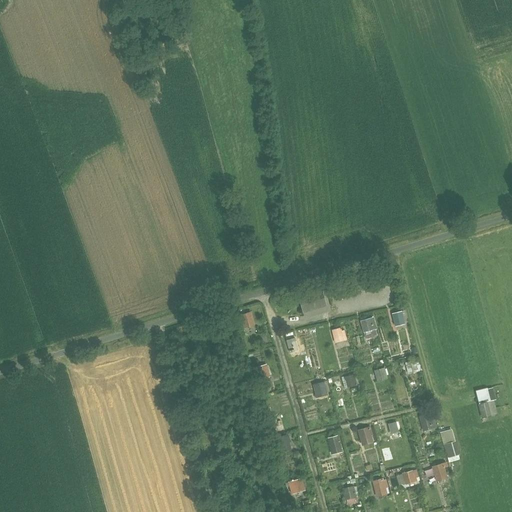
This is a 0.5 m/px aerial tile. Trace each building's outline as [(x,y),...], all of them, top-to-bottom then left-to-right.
[(317,299),(324,297),(322,291),(315,293),(317,299)] [(324,299),(301,305),(303,312),(326,306),(324,299)] [(404,322),(402,314),(405,313),(404,311),(393,314),(396,324),(404,322)] [(251,314),(242,316),(245,327),(254,324),(251,314)] [(374,329),(371,319),(362,321),(365,332),(374,329)] [(341,328),(333,330),(335,339),(343,337),(342,331),(341,328)] [(365,339),(381,335),(379,329),(364,333),(365,339)] [(308,337),(308,336),(300,338),(303,347),(310,345),(309,340),(308,337)] [(415,361),(407,363),(407,366),(410,365),(412,373),(417,372),(418,372),(418,371),(415,361)] [(260,362),(251,364),(254,375),(263,373),(260,362)] [(384,368),(376,371),(379,381),(387,379),(384,368)] [(354,375),(345,377),(346,380),(348,379),(350,387),(357,385),(357,384),(356,384),(355,378),(354,375)] [(324,382),(315,385),(318,394),(326,392),(324,382)] [(488,390),(487,388),(476,391),(479,405),(488,403),(490,402),(488,390)] [(496,401),(493,388),(488,390),(490,402),(496,401)] [(488,403),(479,405),(482,417),(491,415),(488,403)] [(363,404),(346,407),(348,419),(365,417),(363,404)] [(429,414),(421,417),(424,427),(431,425),(431,426),(432,425),(433,429),(437,427),(434,418),(431,419),(429,414)] [(398,422),(389,424),(391,432),(400,430),(398,422)] [(369,428),(360,431),(363,442),(372,439),(370,432),(369,430),(370,430),(370,429),(369,429),(369,428)] [(441,433),(444,445),(455,442),(452,429),(441,433)] [(287,435),(278,438),(282,452),(289,450),(288,445),(290,444),(287,435)] [(338,436),(329,438),(332,451),(341,449),(338,436)] [(455,442),(444,445),(448,458),(459,455),(455,442)] [(442,464),(434,467),(437,477),(446,475),(444,468),(447,466),(446,463),(443,464),(442,464)] [(412,471),(404,474),(407,484),(415,482),(412,471)] [(301,479),(294,481),(294,480),(292,480),(293,481),(293,482),(294,485),(296,492),(305,490),(301,479)] [(383,479),(374,482),(377,493),(386,490),(385,488),(384,482),(383,479)] [(353,487),(344,489),(347,500),(355,498),(353,487)]
